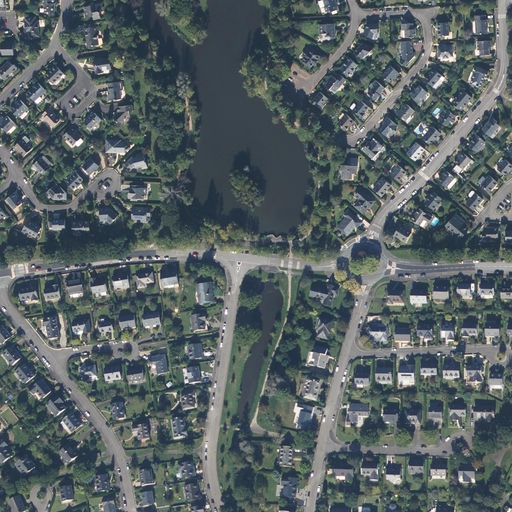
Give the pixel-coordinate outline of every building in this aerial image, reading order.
[(54,0),(42,0),(42,4),(44,4),(44,7),(44,12),(49,12),(54,12),(55,12),(55,7),(54,7),(54,4),(55,4),(54,0)] [(335,0),(323,0),(325,6),(324,7),(326,11),(330,10),(331,11),(336,10),(335,4),(336,3),(335,0)] [(102,3),(85,7),(86,13),(83,13),(83,18),(93,16),(94,20),(101,18),(100,14),(101,14),(100,12),(104,11),(102,3)] [(485,15),(474,16),(474,21),(476,21),(476,26),(475,26),(476,34),(487,33),(487,28),(488,28),(487,20),(485,20),(485,15)] [(39,37),(37,21),(35,21),(35,17),(25,18),(26,22),(24,22),(25,32),(29,32),(30,32),(31,38),(39,37)] [(449,35),(448,22),(438,23),(438,36),(449,35)] [(413,23),(402,24),(402,30),(405,30),(405,38),(416,37),(416,29),(413,29),(413,23)] [(334,24),(319,24),(320,37),(324,37),(324,41),(330,41),(333,37),(333,30),(334,30),(334,24)] [(378,34),(378,24),(369,24),(367,27),(366,27),(363,35),(372,39),(374,34),(378,34)] [(97,27),(84,29),(85,34),(86,34),(86,37),(83,37),(84,42),(87,42),(88,47),(98,45),(97,39),(96,32),(97,32),(97,27)] [(412,41),(401,41),(401,54),(402,54),(402,59),(400,61),(405,66),(414,56),(414,52),(412,52),(412,51),(411,51),(411,49),(412,49),(412,41)] [(491,41),(477,41),(478,50),(479,50),(480,55),(489,55),(489,47),(491,47),(491,41)] [(13,55),(13,42),(8,42),(8,44),(1,44),(1,50),(2,50),(2,55),(13,55)] [(374,48),(362,43),(354,52),(362,58),(365,55),(367,56),(374,48)] [(452,46),(438,47),(439,57),(443,57),(443,58),(448,58),(448,57),(452,57),(452,46)] [(320,56),(312,49),(309,52),(307,50),(302,55),(305,57),(302,61),(310,68),(313,64),(314,65),(318,60),(317,59),(320,56)] [(357,65),(349,58),(340,69),(342,72),(344,71),(345,72),(345,74),(347,76),(351,72),(352,72),(355,69),(354,68),(357,65)] [(94,61),(96,74),(103,73),(102,71),(110,69),(109,59),(101,60),(101,61),(99,61),(99,60),(94,61)] [(8,62),(0,70),(0,73),(1,74),(0,75),(0,76),(4,81),(10,76),(9,75),(11,73),(12,74),(17,69),(14,65),(12,66),(8,62)] [(53,84),(63,75),(56,66),(51,70),(52,71),(46,77),(53,84)] [(399,73),(391,66),(382,76),(389,82),(394,76),(396,77),(399,73)] [(488,71),(475,66),(473,72),(475,73),(470,83),(480,87),(484,77),(486,77),(488,71)] [(432,86),(441,76),(434,69),(425,79),(432,86)] [(340,74),(336,79),(337,80),(338,79),(342,83),(346,79),(340,74)] [(339,88),(339,87),(342,83),(338,79),(337,80),(336,79),(331,75),(326,81),(328,82),(325,85),(335,93),(339,88)] [(385,88),(375,80),(372,83),(369,86),(372,88),(367,93),(376,100),(380,95),(379,95),(385,88)] [(122,82),(108,84),(109,93),(110,93),(111,95),(108,95),(109,102),(121,100),(120,91),(123,91),(122,82)] [(45,91),(38,84),(27,94),(35,102),(35,101),(39,97),(45,91)] [(427,93),(419,85),(414,91),(413,90),(410,94),(419,102),(418,103),(420,105),(422,102),(421,101),(427,93)] [(462,90),(452,102),(461,110),(472,97),(462,90)] [(329,99),(320,92),(311,102),(314,105),(317,103),(322,107),(329,99)] [(28,109),(20,100),(17,104),(11,110),(19,117),(28,109)] [(368,107),(361,101),(356,106),(353,110),(361,117),(364,113),(363,113),(368,107)] [(414,111),(406,104),(400,110),(399,109),(396,113),(402,118),(403,117),(406,120),(414,111)] [(131,106),(118,108),(118,113),(119,114),(114,119),(119,125),(122,125),(124,123),(124,119),(127,117),(130,117),(129,112),(132,111),(131,106)] [(53,112),(49,108),(42,115),(45,118),(44,119),(52,128),(59,121),(54,116),(55,116),(52,113),(53,112)] [(445,113),(439,120),(444,125),(449,124),(451,121),(453,123),(455,121),(453,119),(455,116),(447,109),(444,113),(445,113)] [(102,121),(95,114),(91,117),(90,116),(87,119),(88,120),(85,123),(85,124),(91,130),(98,124),(99,125),(102,121)] [(354,121),(346,114),(338,123),(346,129),(350,124),(351,125),(354,121)] [(15,125),(7,117),(4,120),(5,121),(0,125),(0,126),(6,133),(15,125)] [(397,126),(387,117),(383,121),(385,123),(380,130),(386,135),(389,132),(392,135),(396,131),(394,130),(397,126)] [(493,134),(499,126),(496,123),(497,122),(493,118),(490,122),(489,121),(482,130),(489,136),(492,133),(493,134)] [(441,133),(432,126),(429,130),(423,136),(422,137),(431,145),(436,139),(437,140),(439,137),(438,136),(441,133)] [(72,129),(63,137),(67,141),(67,140),(73,146),(75,145),(80,139),(81,138),(75,132),(72,129)] [(476,152),(484,142),(476,134),(472,138),(474,140),(469,146),(476,152)] [(24,138),(13,148),(16,152),(17,151),(24,157),(31,150),(25,143),(27,141),(24,138)] [(382,147),(373,140),(370,143),(368,145),(367,144),(363,148),(369,154),(371,152),(375,155),(382,147)] [(107,141),(107,153),(125,154),(130,149),(126,143),(121,143),(121,142),(107,141)] [(416,142),(407,153),(415,160),(424,149),(416,142)] [(463,169),(471,160),(462,152),(460,155),(460,156),(455,163),(463,169)] [(146,162),(144,154),(137,155),(137,157),(134,158),(134,157),(132,157),(132,158),(125,165),(131,171),(135,168),(136,169),(136,168),(142,167),(143,170),(148,169),(146,162)] [(44,157),(43,157),(41,159),(49,167),(51,164),(44,157)] [(358,158),(348,158),(348,165),(340,165),(340,173),(341,173),(341,179),(351,179),(352,173),(356,173),(356,166),(357,166),(358,158)] [(41,159),(33,167),(36,171),(37,170),(43,176),(50,169),(49,167),(41,159)] [(91,159),(83,168),(90,176),(99,167),(91,159)] [(511,165),(506,160),(497,169),(505,175),(510,170),(511,168),(511,165)] [(398,165),(390,174),(398,181),(401,178),(401,177),(405,172),(398,165)] [(445,187),(454,177),(446,171),(438,181),(445,187)] [(76,174),(66,183),(73,191),(76,188),(77,189),(81,185),(80,184),(83,181),(76,174)] [(497,182),(489,175),(481,185),(489,192),(497,182)] [(383,178),(373,189),(381,196),(391,185),(383,178)] [(52,187),(47,193),(54,200),(66,200),(66,194),(60,188),(59,188),(57,186),(54,189),(52,187)] [(139,187),(131,186),(131,192),(132,192),(132,194),(129,194),(129,199),(131,199),(131,201),(137,202),(137,200),(143,200),(144,196),(146,197),(146,190),(139,189),(139,187)] [(375,201),(361,188),(360,189),(361,190),(356,196),(355,195),(355,196),(359,200),(354,206),(362,213),(368,207),(369,208),(375,201)] [(442,199),(433,192),(429,197),(430,197),(425,203),(433,210),(435,207),(436,207),(442,201),(441,200),(442,199)] [(474,210),(483,200),(475,193),(471,198),(466,203),(474,210)] [(21,204),(14,194),(6,200),(14,210),(21,204)] [(151,210),(138,209),(138,211),(132,211),(132,220),(134,221),(134,220),(141,220),(141,223),(147,224),(147,223),(147,217),(151,217),(151,210)] [(419,225),(427,215),(419,209),(411,219),(419,225)] [(99,211),(100,222),(107,221),(111,225),(118,217),(109,210),(99,211)] [(362,223),(348,210),(344,215),(346,217),(337,227),(347,235),(354,226),(357,228),(362,223)] [(465,222),(456,214),(446,225),(455,234),(454,236),(459,240),(468,230),(463,225),(465,222)] [(65,221),(52,222),(53,230),(56,230),(57,231),(65,230),(65,221)] [(41,229),(28,222),(22,232),(27,236),(28,234),(36,238),(41,229)] [(73,235),(90,234),(90,222),(85,222),(77,222),(77,223),(73,223),(73,235)] [(411,232),(399,225),(394,235),(405,242),(411,232)] [(498,239),(498,229),(487,229),(487,231),(483,231),(483,240),(487,240),(487,238),(498,239)] [(178,285),(176,269),(172,269),(172,272),(161,274),(162,287),(168,286),(167,285),(174,284),(174,285),(178,285)] [(152,273),(136,276),(138,288),(145,287),(144,284),(153,282),(152,273)] [(129,286),(128,276),(118,277),(118,276),(113,277),(115,289),(129,286)] [(84,292),(82,279),(77,280),(77,282),(72,283),(72,281),(67,281),(69,295),(84,292)] [(107,291),(105,280),(96,281),(95,279),(91,279),(93,294),(101,292),(106,292),(107,291)] [(213,301),(210,283),(197,285),(198,294),(200,293),(201,302),(205,302),(205,303),(213,301)] [(60,298),(58,285),(53,286),(53,289),(44,290),(46,300),(60,298)] [(470,285),(458,285),(458,296),(470,296),(470,285)] [(494,285),(480,285),(480,295),(494,295),(494,285)] [(339,289),(328,286),(327,290),(313,287),(311,298),(324,301),(324,305),(331,306),(333,295),(337,296),(339,289)] [(449,287),(434,287),(434,299),(448,299),(449,287)] [(510,288),(501,289),(501,299),(511,298),(511,287),(510,287),(510,288)] [(36,288),(20,290),(21,301),(31,299),(32,301),(38,301),(36,288)] [(403,303),(404,292),(398,291),(398,292),(387,292),(386,304),(392,305),(392,303),(403,303)] [(426,291),(412,291),(411,303),(426,303),(426,291)] [(159,313),(143,316),(145,327),(160,324),(159,313)] [(205,314),(191,316),(193,331),(205,329),(204,321),(206,321),(205,314)] [(134,315),(119,318),(121,328),(129,327),(130,328),(136,327),(134,315)] [(54,318),(43,320),(45,327),(42,327),(43,331),(43,333),(45,334),(47,334),(48,339),(59,337),(57,329),(56,329),(54,318)] [(332,322),(320,319),(317,330),(319,330),(318,336),(326,338),(328,333),(329,333),(332,322)] [(88,320),(72,323),(74,332),(83,331),(84,333),(90,333),(88,320)] [(112,322),(99,324),(100,334),(113,331),(112,322)] [(386,325),(373,324),(372,325),(372,328),(369,328),(369,338),(380,338),(380,341),(386,341),(386,325)] [(477,325),(462,324),(462,337),(468,337),(468,335),(476,335),(477,325)] [(499,325),(486,325),(486,336),(499,336),(499,325)] [(2,326),(0,327),(0,341),(2,344),(11,337),(2,326)] [(433,327),(418,326),(418,337),(426,337),(427,339),(432,339),(433,327)] [(454,326),(441,326),(441,338),(448,338),(448,341),(454,341),(454,326)] [(410,330),(395,330),(394,341),(409,341),(410,330)] [(201,344),(187,346),(189,360),(201,358),(200,349),(202,349),(201,344)] [(12,346),(2,354),(12,366),(21,358),(12,346)] [(328,349),(315,346),(312,359),(315,360),(314,366),(324,368),(327,356),(326,355),(328,349)] [(167,373),(165,356),(149,358),(150,364),(156,364),(158,375),(167,373)] [(437,364),(422,364),(422,374),(428,373),(428,375),(437,375),(437,364)] [(459,378),(459,364),(451,364),(451,365),(444,365),(444,377),(451,377),(451,378),(459,378)] [(25,365),(16,372),(25,384),(35,376),(32,371),(31,372),(25,365)] [(414,380),(414,366),(408,365),(408,367),(399,367),(399,380),(414,380)] [(96,377),(95,366),(80,368),(80,374),(82,374),(83,380),(89,380),(89,378),(96,377)] [(111,369),(105,370),(106,381),(121,378),(119,367),(111,368),(111,369)] [(198,367),(187,369),(189,384),(200,382),(199,372),(198,367)] [(481,367),(466,367),(466,377),(474,377),(474,383),(480,383),(481,377),(481,367)] [(391,381),(392,368),(385,368),(385,369),(377,370),(376,381),(391,381)] [(142,369),(127,371),(129,382),(144,379),(142,369)] [(369,374),(355,374),(355,384),(369,384),(369,374)] [(502,375),(490,375),(490,386),(502,385),(502,375)] [(321,380),(307,376),(305,384),(307,384),(304,397),(316,400),(321,380)] [(42,380),(29,390),(33,395),(36,392),(42,399),(51,391),(42,380)] [(194,392),(181,394),(183,410),(195,408),(193,397),(195,397),(194,392)] [(58,396),(47,405),(56,416),(65,409),(59,402),(61,400),(58,396)] [(124,418),(122,403),(111,404),(111,411),(112,411),(114,419),(124,418)] [(367,404),(350,404),(350,408),(349,408),(349,419),(346,419),(346,426),(353,426),(353,424),(354,424),(355,423),(357,422),(358,416),(368,416),(368,408),(367,408),(367,404)] [(466,405),(451,405),(451,420),(457,420),(457,417),(460,417),(466,417),(466,405)] [(442,408),(430,408),(430,418),(442,419),(442,408)] [(494,408),(475,408),(475,419),(487,419),(487,422),(495,422),(494,408)] [(316,412),(304,409),(301,423),(311,425),(313,417),(315,417),(316,412)] [(398,410),(384,409),(384,422),(390,422),(390,420),(398,420),(398,410)] [(421,411),(406,410),(406,422),(416,423),(416,424),(421,424),(421,411)] [(72,413),(63,421),(64,421),(69,428),(72,432),(81,425),(72,413)] [(184,418),(172,420),(174,438),(188,435),(187,430),(186,430),(184,418)] [(149,438),(147,425),(131,427),(132,433),(137,432),(138,439),(149,438)] [(3,440),(0,442),(0,461),(2,464),(12,456),(6,447),(7,446),(3,440)] [(69,444),(59,452),(68,464),(78,456),(69,444)] [(290,469),(292,448),(279,448),(278,468),(290,469)] [(27,456),(17,463),(23,472),(22,473),(24,476),(36,467),(27,456)] [(192,461),(178,463),(179,470),(181,469),(182,476),(194,475),(192,461)] [(423,462),(408,462),(408,472),(423,472),(423,462)] [(378,464),(362,464),(362,474),(371,475),(371,480),(377,481),(378,464)] [(440,466),(431,466),(431,476),(446,476),(446,466),(442,466),(442,465),(439,464),(440,466)] [(352,465),(335,465),(334,475),(345,476),(345,479),(351,479),(351,476),(352,476),(352,465)] [(387,465),(386,480),(388,480),(391,483),(394,483),(398,480),(400,479),(400,468),(396,468),(395,470),(392,470),(392,465),(387,465)] [(475,466),(459,466),(459,478),(463,478),(463,483),(470,483),(470,479),(475,479),(475,466)] [(139,470),(141,484),(154,482),(153,478),(151,478),(149,468),(139,470)] [(108,489),(106,474),(94,475),(97,490),(108,489)] [(295,480),(281,479),(280,487),(283,487),(282,497),(294,498),(295,480)] [(197,483),(184,485),(186,500),(200,498),(197,483)] [(72,499),(69,484),(58,486),(61,500),(72,499)] [(154,502),(152,490),(141,491),(143,504),(154,502)] [(24,511),(25,511),(19,495),(8,500),(13,511),(24,511)] [(110,511),(115,511),(112,497),(102,498),(104,511),(110,511)]
